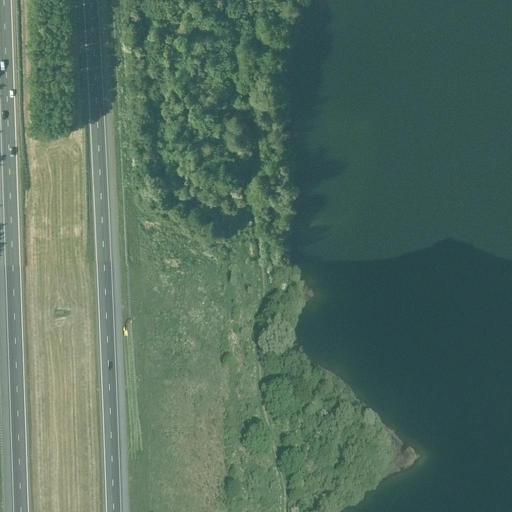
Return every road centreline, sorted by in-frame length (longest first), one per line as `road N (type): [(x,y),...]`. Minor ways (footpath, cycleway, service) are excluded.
road 1 (track): [(277,0),(247,11),(259,46),(245,192),(257,234),(259,398),(283,511)]
road 2 (motorway): [(112,511),(90,0)]
road 3 (motorway): [(3,0),(19,511)]
